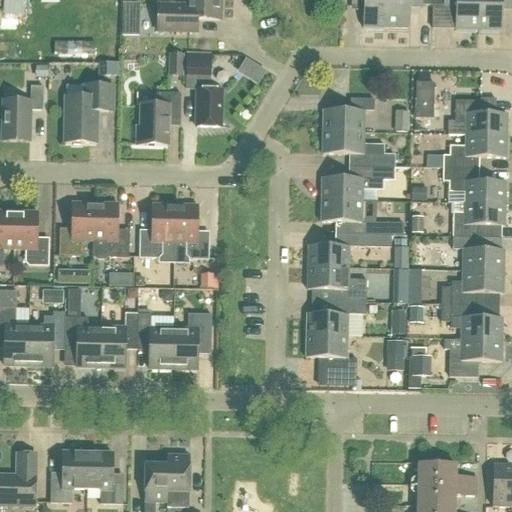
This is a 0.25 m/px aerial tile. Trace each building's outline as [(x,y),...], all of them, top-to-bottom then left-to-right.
[(210,0),(185,0),(186,9),(157,9),(156,33),(198,34),(198,22),(221,22),(221,0),(210,0)] [(386,31),(386,0),(351,0),(352,9),(364,9),(363,30),(386,31)] [(433,9),(432,0),(386,0),(386,31),(410,31),(410,10),(422,10),(422,9),(433,9)] [(478,33),(478,0),(432,0),(433,9),(444,9),(444,11),(455,11),(455,32),(478,33)] [(511,0),(478,0),(478,33),(502,33),(502,12),(511,12),(511,0)] [(78,46),(78,61),(93,61),(93,45),(78,46)] [(181,79),(182,56),(167,56),(166,79),(181,79)] [(220,130),(221,93),(209,93),(210,57),(185,56),(185,78),(197,78),(196,130),(220,130)] [(97,66),(97,80),(118,79),(118,65),(97,66)] [(35,69),(35,80),(47,80),(47,69),(35,69)] [(415,121),(433,122),(433,86),(416,86),(415,121)] [(112,114),(113,88),(83,88),(83,100),(65,99),(64,145),(72,146),(72,147),(80,147),(80,146),(96,146),(97,114),(112,114)] [(42,113),(43,89),(30,89),(30,104),(2,103),(1,144),(29,144),(30,113),(42,113)] [(180,121),(180,96),(154,96),(154,107),(140,107),(140,147),(167,148),(168,121),(180,121)] [(322,135),(363,136),(364,113),(374,113),(374,101),(350,101),(350,113),(323,112),(322,135)] [(466,139),(507,140),(507,118),(487,117),(487,102),(481,102),(480,105),(456,104),(455,125),(449,125),(448,138),(466,139)] [(408,135),(408,114),(394,114),(393,134),(408,135)] [(363,147),(363,136),(322,135),(322,157),(368,158),(368,170),(394,171),(394,157),(384,157),(384,147),(363,147)] [(480,161),(506,161),(507,140),(466,139),(465,150),(449,150),(449,160),(444,160),(443,172),(479,173),(480,161)] [(426,172),(443,172),(444,160),(426,159),(426,172)] [(394,183),(394,171),(368,170),(367,181),(321,180),(321,203),(362,203),(362,192),(383,193),(383,183),(394,183)] [(479,184),(479,173),(443,172),(443,184),(449,185),(448,195),(464,196),(464,206),(505,207),(506,185),(479,184)] [(411,189),(410,203),(420,203),(420,189),(411,189)] [(362,203),(321,203),(320,225),(361,226),(362,203)] [(94,244),(94,209),(85,208),(85,206),(71,205),(70,235),(58,235),(58,259),(78,259),(82,256),(82,244),(94,244)] [(103,209),(94,209),(94,244),(105,244),(105,256),(108,260),(128,261),(129,237),(117,236),(117,206),(103,206),(103,209)] [(504,229),(505,207),(464,206),(464,217),(453,216),(452,241),(477,241),(478,229),(504,229)] [(162,246),(173,246),(175,210),(166,210),(166,207),(152,207),(151,237),(139,237),(138,261),(158,261),(162,258),(162,246)] [(183,211),(175,210),(173,246),(185,246),(185,258),(188,262),(208,262),(209,238),(197,238),(198,208),(183,208),(183,211)] [(0,265),(2,264),(2,252),(13,252),(14,217),(5,217),(5,214),(0,213),(0,265)] [(14,217),(13,252),(25,253),(25,264),(28,268),(48,269),(48,245),(36,245),(37,215),(23,214),(23,217),(14,217)] [(410,219),(410,235),(421,235),(420,219),(410,219)] [(402,226),(365,225),(365,238),(389,239),(401,239),(402,226)] [(353,250),(389,251),(389,239),(365,238),(353,238),(353,250)] [(477,252),(477,241),(452,241),(452,253),(463,253),(462,274),(503,276),(504,253),(477,252)] [(394,242),(393,250),(405,251),(405,242),(394,242)] [(348,271),(349,249),(308,248),(307,270),(348,271)] [(334,293),(333,305),(365,306),(366,283),(348,282),(348,271),(307,270),(307,292),(334,293)] [(56,271),(56,286),(67,286),(68,271),(56,271)] [(393,273),(393,282),(407,282),(407,273),(393,273)] [(503,297),(503,276),(462,274),(462,285),(450,285),(450,290),(440,290),(439,308),(475,309),(476,297),(503,297)] [(119,278),(119,291),(131,291),(131,278),(119,278)] [(200,279),(200,291),(212,291),(212,279),(200,279)] [(67,305),(67,291),(44,291),(44,305),(67,305)] [(27,368),(28,328),(15,328),(16,294),(0,293),(0,351),(4,352),(3,368),(27,368)] [(407,296),(407,306),(419,306),(419,296),(407,296)] [(365,317),(365,306),(333,305),(333,317),(306,316),(305,338),(347,340),(347,317),(365,317)] [(475,321),(475,309),(439,308),(439,324),(449,324),(449,331),(461,331),(460,343),(501,344),(502,321),(475,321)] [(409,310),(409,325),(422,326),(422,310),(409,310)] [(392,311),(392,336),(406,336),(407,311),(392,311)] [(64,347),(65,320),(65,315),(52,315),(52,319),(43,319),(43,329),(28,328),(27,368),(51,369),(52,347),(64,347)] [(136,348),(137,316),(124,316),(124,330),(101,330),(100,370),(124,370),(124,348),(136,348)] [(172,372),(173,332),(150,331),(150,316),(137,316),(136,348),(148,348),(148,371),(172,372)] [(173,332),(172,372),(196,372),(197,356),(210,357),(211,317),(188,317),(187,332),(173,332)] [(100,370),(101,330),(87,329),(87,321),(65,320),(64,347),(76,347),(75,369),(100,370)] [(346,361),(347,340),(305,338),(305,360),(332,361),(331,373),(355,373),(356,362),(346,361)] [(501,366),(501,344),(460,343),(460,354),(449,353),(448,380),(477,381),(477,365),(501,366)] [(386,345),(385,369),(401,369),(401,346),(386,345)] [(424,380),(425,360),(413,359),(413,361),(408,360),(407,391),(419,391),(420,379),(424,380)] [(34,509),(35,457),(17,456),(16,478),(0,478),(0,505),(7,506),(7,508),(34,509)] [(86,492),(87,456),(62,456),(61,481),(50,481),(49,506),(70,506),(71,492),(86,492)] [(87,456),(86,492),(98,492),(98,507),(122,507),(123,482),(111,482),(112,457),(87,456)] [(166,505),(166,495),(167,458),(166,458),(166,468),(144,467),(143,505),(144,505),(143,511),(153,511),(154,505),(166,505)] [(166,495),(177,495),(177,510),(187,510),(188,496),(189,458),(167,458),(166,495)] [(418,488),(477,490),(477,480),(456,479),(456,468),(419,467),(418,488)] [(511,511),(511,469),(494,469),(493,511),(511,511)] [(477,499),(477,490),(418,488),(418,509),(455,509),(456,499),(477,499)]
